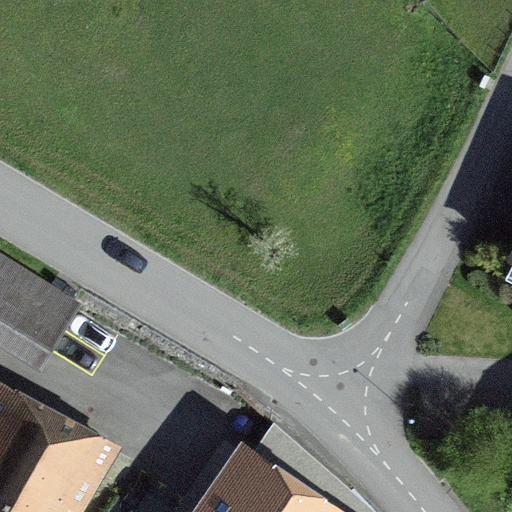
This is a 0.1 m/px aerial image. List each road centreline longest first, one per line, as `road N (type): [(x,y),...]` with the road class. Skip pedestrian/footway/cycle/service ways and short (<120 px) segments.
road 1 (residential): [(335,411),(236,340),(0,202)]
road 2 (residential): [(335,411),(424,276),(511,91)]
road 3 (residential): [(424,511),(335,411)]
